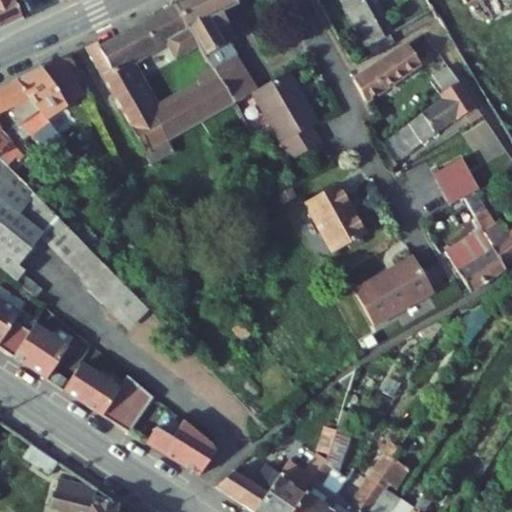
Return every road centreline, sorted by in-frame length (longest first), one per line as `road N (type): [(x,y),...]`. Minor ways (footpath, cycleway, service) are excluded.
road 1 (tertiary): [(0,384),(190,511)]
road 2 (tertiary): [(0,58),(121,0)]
